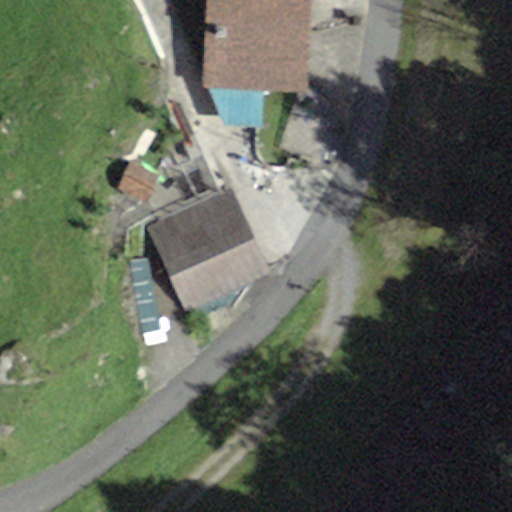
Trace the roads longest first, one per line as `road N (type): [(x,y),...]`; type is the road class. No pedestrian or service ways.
road 1 (unclassified): [(0,510),(31,500),(129,437),(223,358),(295,280),(376,145),(399,0)]
road 2 (track): [(376,145),(333,338),(197,511)]
